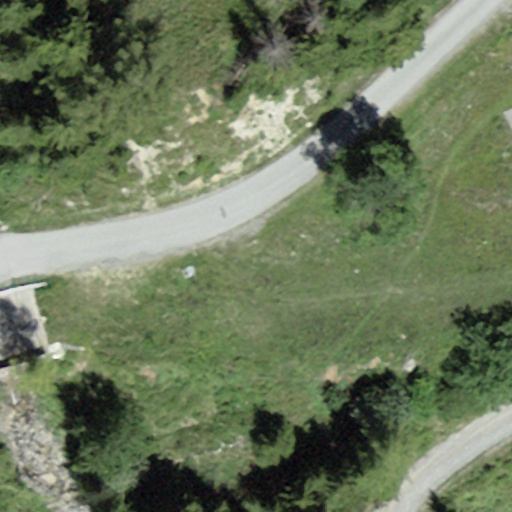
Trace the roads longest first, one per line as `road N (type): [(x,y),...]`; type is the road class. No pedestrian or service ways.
road 1 (unclassified): [(498,0),(285,177),(194,222),(0,266)]
road 2 (track): [(511,416),(404,511)]
